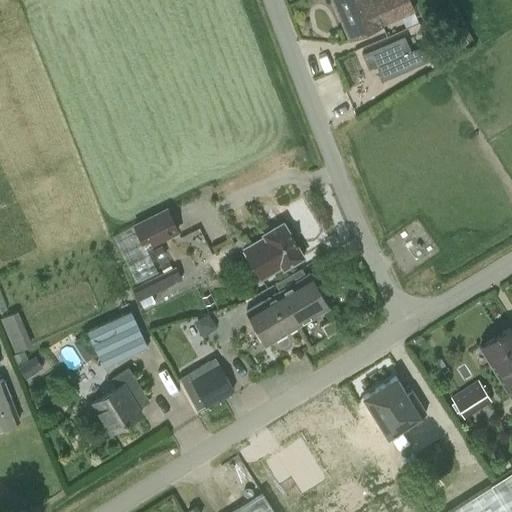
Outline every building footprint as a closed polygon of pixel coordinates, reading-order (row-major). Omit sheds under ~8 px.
[(332,0),(349,39),(382,25),(381,23),(412,10),(407,0),(332,0)] [(468,42),(459,28),(433,46),(441,59),(468,42)] [(411,50),(404,35),(362,53),(368,69),(377,65),(383,80),(433,58),(426,43),(411,50)] [(135,227),(146,250),(180,234),(169,210),(135,227)] [(264,237),(243,249),(260,278),(281,265),(283,268),(303,256),(283,222),(262,234),(264,237)] [(308,274),(277,292),(297,326),(328,308),(308,274)] [(265,345),(297,326),(277,292),(245,311),(265,345)] [(130,309),(86,330),(103,365),(147,344),(130,309)] [(511,326),(479,347),(511,397),(511,396),(511,326)] [(196,410),(233,390),(219,365),(214,368),(210,360),(178,378),(196,410)] [(139,386),(127,367),(109,379),(115,388),(87,405),(97,420),(100,418),(110,432),(141,413),(128,393),(139,386)] [(396,376),(364,396),(388,436),(426,412),(412,391),(407,394),(396,376)] [(1,380),(0,380),(0,427),(17,420),(1,380)] [(491,401),(478,381),(451,398),(465,417),(491,401)] [(300,438),(265,460),(278,482),(291,474),(303,493),(325,479),(300,438)] [(511,511),(511,471),(449,511),(275,511),(264,492),(231,511),(511,511)] [(437,511),(461,497),(446,473),(402,502),(409,511),(437,511)]
